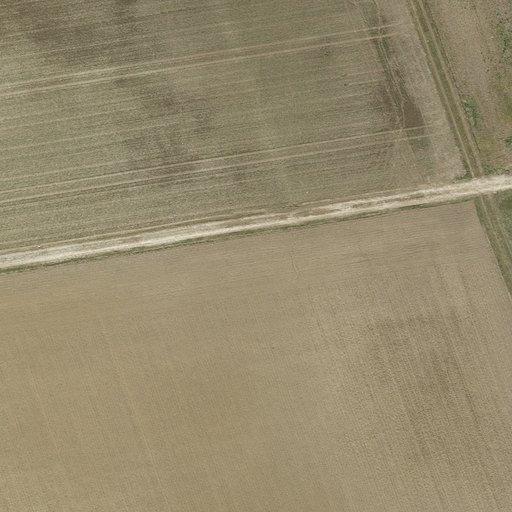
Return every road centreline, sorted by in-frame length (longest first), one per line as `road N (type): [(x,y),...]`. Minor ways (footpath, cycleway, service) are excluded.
road 1 (track): [(511,182),(0,262)]
road 2 (track): [(415,0),(511,264)]
